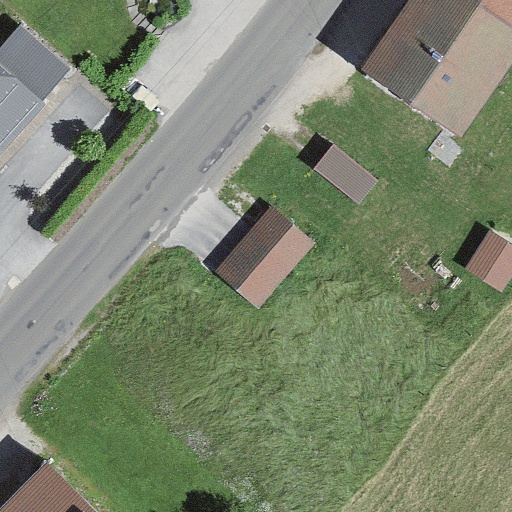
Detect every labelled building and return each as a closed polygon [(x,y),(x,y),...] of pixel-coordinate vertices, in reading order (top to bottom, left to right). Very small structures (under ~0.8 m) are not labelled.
[(511,46),(511,23),(478,0),(414,0),(368,66),(491,152),(511,123),(511,94),(489,78),(511,46)] [(511,0),(478,0),(511,23),(511,0)] [(2,52),(49,92),(74,63),(26,22),(2,52)] [(0,147),(44,96),(48,100),(52,95),(49,92),(2,52),(0,49),(0,147)] [(336,137),(315,158),(352,199),(376,174),(336,137)] [(251,223),(293,258),(294,258),(313,234),(269,199),(251,223)] [(511,284),(511,282),(511,228),(500,221),(475,261),(511,284)] [(293,258),(251,223),(215,266),(258,300),(293,258)] [(47,469),(3,511),(101,511),(44,455),(39,461),(47,469)]
